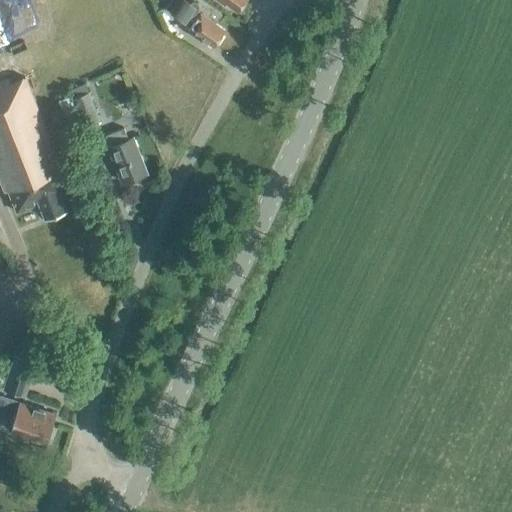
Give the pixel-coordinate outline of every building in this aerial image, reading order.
[(187,16),(195,22),(188,32),(200,40),(202,38),(213,46),(224,30),(215,23),(221,14),(200,0),(173,0),(167,8),(184,20),(187,16)] [(245,0),(217,0),(224,5),(226,3),(237,11),(245,0)] [(59,193),(69,189),(25,77),(11,83),(9,78),(0,81),(0,181),(4,192),(8,191),(16,212),(39,203),(45,218),(66,210),(59,193)] [(85,84),(70,90),(73,98),(88,92),(85,84)] [(84,128),(99,122),(88,92),(73,98),(84,128)] [(71,96),(58,101),(67,128),(80,124),(71,96)] [(123,182),(145,173),(131,138),(128,139),(123,128),(105,135),(109,146),(123,182)] [(37,363),(14,355),(2,389),(25,397),(37,363)] [(50,427),(54,414),(0,395),(0,413),(14,418),(11,429),(14,430),(13,432),(24,436),(24,433),(45,440),(46,437),(49,438),(52,427),(50,427)]
